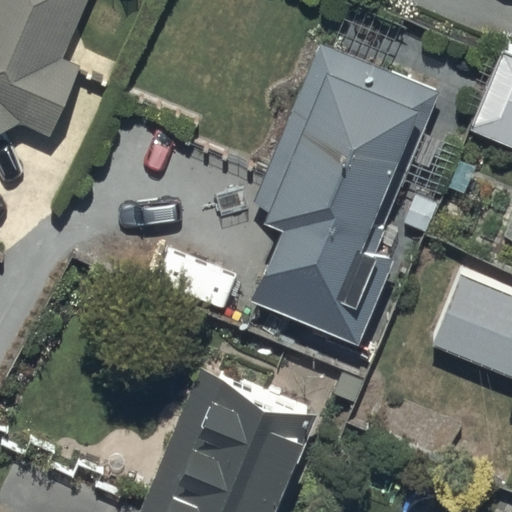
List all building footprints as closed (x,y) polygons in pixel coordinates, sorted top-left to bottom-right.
[(0,0),(0,138),(21,127),(51,138),(78,69),(64,63),(88,0),(0,0)] [(280,236),(252,305),(368,358),(410,268),(403,265),(418,231),(425,235),(438,206),(429,202),(454,146),(425,132),(440,100),(320,45),(248,203),(268,213),(261,228),(280,236)] [(511,53),(507,51),(473,134),(511,150),(511,53)] [(162,257),(154,276),(160,278),(157,284),(221,309),(235,274),(168,247),(164,258),(162,257)] [(511,297),(461,276),(432,347),(511,379),(511,297)] [(274,511),(313,416),(198,370),(140,511),(274,511)]
